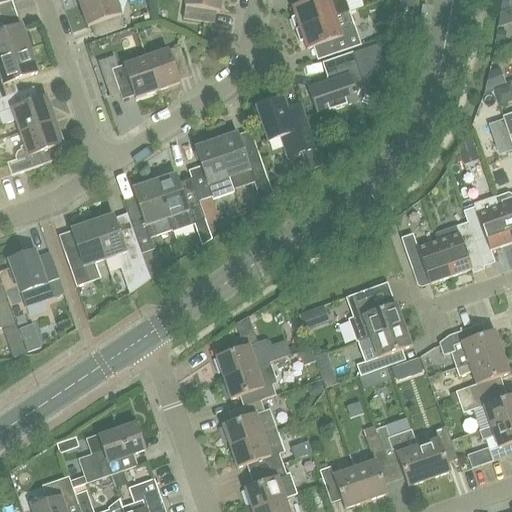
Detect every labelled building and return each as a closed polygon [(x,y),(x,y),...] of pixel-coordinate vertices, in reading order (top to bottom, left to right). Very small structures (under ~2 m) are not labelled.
[(124,29),(114,0),(97,0),(79,6),(87,29),(96,25),(100,37),(124,29)] [(219,13),(221,0),(185,0),(182,20),(208,24),(210,12),(219,13)] [(295,31),(349,13),(344,0),(317,0),(318,0),(292,9),(295,18),(291,20),(295,31)] [(511,8),(511,0),(501,0),(499,13),(509,9),(511,8)] [(361,46),(353,25),(349,13),(295,31),(299,43),(303,42),(306,51),(332,42),(337,55),(361,46)] [(0,60),(29,51),(21,27),(0,34),(0,60)] [(502,43),(504,32),(496,31),(494,41),(502,43)] [(188,72),(179,48),(145,59),(157,93),(179,85),(176,76),(188,72)] [(37,74),(29,51),(0,60),(0,100),(17,95),(13,83),(37,74)] [(355,96),(362,82),(352,54),(325,63),(330,77),(328,83),(308,90),(317,117),(358,103),(355,96)] [(157,93),(145,59),(111,71),(120,96),(132,92),(135,100),(157,93)] [(503,88),(498,74),(488,77),(487,88),(484,94),(495,90),(503,88)] [(54,122),(46,99),(22,107),(17,95),(0,100),(0,120),(2,126),(16,121),(20,134),(54,122)] [(282,100),(279,101),(276,99),(273,98),(269,99),(267,102),(266,106),(256,109),(268,143),(281,138),(288,158),(314,149),(305,123),(292,127),(282,100)] [(511,115),(502,119),(511,146),(511,115)] [(62,146),(54,122),(20,134),(25,147),(20,149),(21,151),(18,153),(16,156),(16,159),(16,162),(7,165),(11,177),(24,173),(42,166),(38,154),(62,146)] [(460,153),(476,147),(471,132),(468,138),(464,145),(461,152),(460,153)] [(267,179),(259,157),(246,161),(237,135),(235,136),(234,134),(232,133),(218,138),(216,140),(217,142),(216,143),(228,179),(240,175),(244,187),(254,184),(260,203),(274,198),(267,179)] [(212,201),(233,193),(228,179),(216,143),(194,150),(203,176),(191,181),(197,198),(199,203),(212,198),(212,201)] [(184,203),(175,177),(173,177),(172,175),(170,174),(156,179),(155,181),(156,183),(154,184),(171,232),(205,221),(199,203),(197,198),(184,203)] [(158,237),(171,232),(154,184),(152,185),(152,182),(149,181),(135,186),(134,189),(135,191),(133,191),(141,217),(129,222),(135,239),(149,281),(151,280),(161,273),(150,240),(158,237)] [(284,191),(283,186),(279,184),(274,185),(272,189),(273,194),(277,196),(282,195),(284,191)] [(511,244),(511,195),(511,196),(508,194),(494,199),(510,245),(511,244)] [(510,245),(494,199),(474,206),(475,209),(463,213),(467,224),(474,244),(485,240),(489,253),(510,245)] [(122,243),(113,217),(92,225),(105,261),(116,257),(129,294),(149,281),(135,239),(122,243)] [(471,271),(467,259),(478,255),(474,244),(467,224),(435,235),(437,243),(450,279),(471,271)] [(105,261),(92,225),(70,232),(80,258),(67,262),(76,289),(100,280),(95,264),(105,261)] [(450,279),(437,243),(417,250),(412,236),(400,240),(411,271),(422,267),(429,286),(450,279)] [(9,262),(20,294),(25,308),(63,295),(50,256),(37,261),(34,253),(9,262)] [(403,327),(395,306),(367,316),(366,311),(373,308),(367,292),(345,299),(353,320),(349,321),(357,343),(403,327)] [(0,329),(11,326),(2,300),(0,295),(0,329)] [(319,326),(313,311),(299,317),(304,331),(319,326)] [(265,342),(257,345),(248,318),(236,326),(243,349),(215,359),(223,380),(269,364),(287,358),(283,348),(273,352),(271,344),(265,342)] [(383,358),(411,348),(403,327),(357,343),(365,363),(356,366),(361,378),(373,373),(386,368),(383,358)] [(25,354),(15,330),(7,333),(17,358),(25,354)] [(466,342),(462,332),(449,337),(438,344),(443,357),(455,353),(453,347),(461,344),(468,365),(501,354),(494,332),(466,342)] [(40,349),(37,339),(23,344),(27,353),(40,349)] [(314,362),(314,360),(311,351),(300,355),(304,365),(314,362)] [(509,375),(501,354),(468,365),(456,370),(459,378),(471,373),(476,386),(467,389),(456,393),(459,404),(484,395),(481,385),(509,375)] [(276,385),(269,364),(223,380),(230,401),(258,391),(261,402),(275,397),(272,386),(276,385)] [(361,378),(359,378),(363,390),(391,380),(386,368),(373,373),(361,378)] [(337,385),(333,374),(321,379),(325,390),(337,385)] [(313,398),(323,391),(317,383),(307,390),(313,398)] [(490,428),(511,420),(511,396),(488,405),(484,395),(459,404),(463,415),(483,407),(490,428)] [(269,411),(264,413),(260,402),(246,407),(250,417),(222,427),(229,448),(276,432),(269,411)] [(511,444),(511,420),(490,428),(479,432),(482,441),(493,437),(497,449),(489,452),(493,463),(506,458),(503,448),(511,444)] [(108,464),(144,452),(135,426),(101,438),(101,436),(85,441),(91,456),(78,461),(86,485),(111,477),(112,476),(108,464)] [(374,428),(363,432),(366,439),(377,436),(374,428)] [(429,481),(417,448),(411,432),(390,439),(386,428),(376,431),(377,436),(387,464),(398,460),(407,488),(429,481)] [(450,473),(440,446),(450,442),(445,428),(434,432),(437,441),(417,448),(429,481),(450,473)] [(278,455),(283,453),(276,432),(229,448),(237,470),(265,460),(269,470),(282,465),(282,464),(278,455)] [(387,495),(377,467),(387,464),(377,436),(366,439),(371,454),(374,463),(354,470),(366,503),(387,495)] [(297,448),(283,453),(278,455),(282,464),(300,458),(297,448)] [(290,475),(286,476),(282,465),(269,470),(272,481),(244,490),(251,511),(284,500),(297,495),(290,475)] [(366,503),(354,470),(333,477),(330,468),(319,472),(324,486),(334,482),(344,510),(366,503)] [(127,484),(123,472),(112,476),(111,477),(115,488),(127,484)] [(64,511),(63,508),(77,503),(75,497),(68,478),(41,488),(47,504),(32,509),(33,511),(64,511)] [(145,511),(162,505),(154,481),(142,485),(145,493),(131,498),(135,511),(145,511)] [(75,497),(77,503),(80,511),(92,511),(86,493),(75,497)] [(288,511),(284,500),(251,511),(288,511)]
